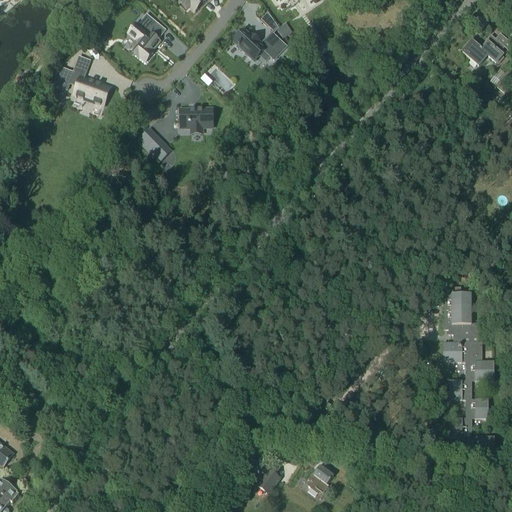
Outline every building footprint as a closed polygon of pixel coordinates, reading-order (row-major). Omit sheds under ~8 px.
[(180,0),(183,2),(179,6),(186,12),(189,8),(194,13),(206,2),(203,0),(180,0)] [(268,14),(261,21),(267,28),(273,22),(268,14)] [(136,26),(129,35),(137,42),(129,52),(138,60),(139,58),(145,64),(153,54),(151,53),(160,43),(158,41),(162,37),(152,28),(156,23),(147,16),(138,27),(136,26)] [(285,24),(278,29),(285,38),(291,34),(285,24)] [(244,31),(233,42),(238,47),(239,49),(254,63),(264,53),(274,62),(286,48),(279,41),(272,49),(264,42),(260,46),(258,44),(259,43),(252,37),(251,38),(244,31)] [(511,51),(511,45),(500,35),(495,41),(491,37),(487,42),(488,44),(482,52),(472,43),(462,54),(478,67),(487,57),(496,65),(502,57),(499,54),(504,49),(510,54),(511,51)] [(75,70),(69,86),(77,89),(74,97),(84,101),(85,99),(94,103),(94,104),(104,108),(110,90),(101,87),(101,86),(100,86),(100,87),(97,85),(96,85),(94,84),(93,84),(90,83),(90,82),(89,82),(89,83),(84,81),(81,79),(83,73),(75,70)] [(500,70),(490,83),(495,88),(506,75),(500,70)] [(511,80),(506,75),(495,88),(503,94),(504,95),(511,84),(511,80)] [(212,111),(180,111),(180,130),(190,130),(191,136),(202,136),(202,130),(213,130),(212,111)] [(149,132),(137,144),(158,166),(171,154),(149,132)] [(461,296),(460,290),(452,290),(452,296),(444,296),(444,332),(453,332),(453,346),(443,346),(443,365),(462,365),(462,364),(465,364),(465,383),(462,383),(449,383),(449,403),(462,402),(461,402),(466,402),(466,421),(462,421),(449,421),(449,440),(462,440),(466,440),(466,459),(494,458),(494,439),(471,439),(471,421),(475,421),(488,421),(488,402),(475,402),(471,402),(471,383),(475,383),(494,383),(494,364),(482,364),(481,327),(471,327),(471,296),(461,296)] [(0,466),(3,469),(13,457),(8,453),(9,453),(0,445),(0,466)] [(254,457),(247,466),(259,475),(266,466),(254,457)] [(333,479),(327,474),(329,470),(320,463),(317,467),(320,469),(314,476),(312,475),(308,481),(310,483),(307,487),(308,488),(310,490),(310,489),(318,495),(319,493),(323,496),(329,488),(327,487),(333,479)] [(268,497),(280,482),(268,473),(257,488),(268,497)] [(19,498),(1,484),(0,485),(0,511),(8,511),(5,510),(10,504),(12,507),(19,498)]
